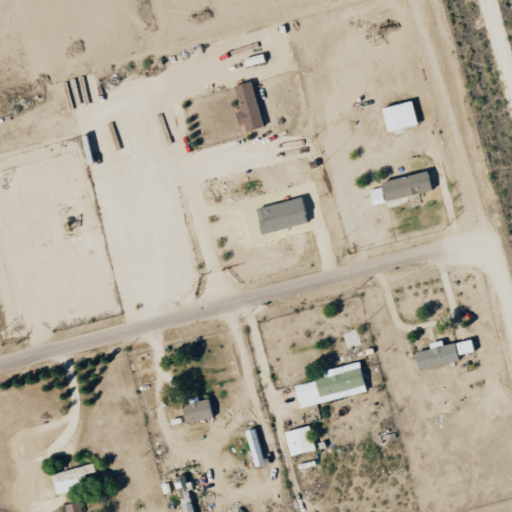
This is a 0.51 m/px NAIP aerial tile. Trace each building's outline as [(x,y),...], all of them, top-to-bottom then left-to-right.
[(267,127),(256,82),(238,86),(244,112),(242,112),(246,132),(267,127)] [(423,125),(416,101),(387,109),(393,133),(423,125)] [(373,190),(376,205),(437,192),(432,172),(383,183),(384,188),(373,190)] [(267,234),(312,224),(307,198),(261,208),(267,234)] [(479,352),(476,340),(447,346),(446,341),(433,344),(434,350),(418,353),(421,370),(464,361),(463,356),(479,352)] [(318,371),(320,382),(299,385),(303,405),(370,395),(365,364),(318,371)] [(218,418),(213,400),(187,406),(191,424),(218,418)] [(318,452),(313,427),(289,432),(293,456),(318,452)] [(267,465),(260,429),(250,431),(258,467),(267,465)] [(83,490),(80,478),(99,474),(97,465),(55,474),(59,495),(83,490)] [(67,506),(68,511),(84,511),(82,503),(67,506)]
